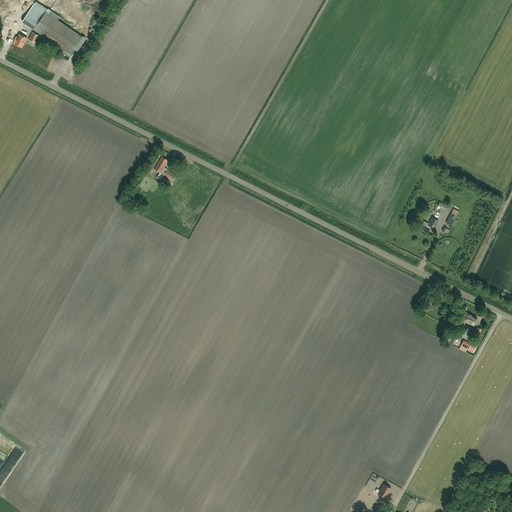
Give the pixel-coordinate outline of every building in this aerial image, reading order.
[(36,1),(22,21),(34,29),(70,54),(82,37),(46,12),(47,9),(36,1)] [(29,39),(35,42),(39,35),(32,31),(29,39)] [(22,47),(27,37),(19,33),(17,36),(16,36),(13,42),(22,47)] [(161,173),(164,175),(173,180),(176,175),(167,170),(167,169),(164,167),(169,160),(162,156),(154,169),(161,173)] [(428,169),(423,179),(429,182),(434,172),(428,169)] [(451,225),(453,223),(456,216),(451,214),(446,223),(451,225)] [(434,228),(438,220),(432,217),(429,223),(424,221),(422,225),(421,224),(417,231),(426,235),(430,229),(429,228),(430,226),(434,228)] [(473,325),(477,317),(467,313),(463,320),(473,325)] [(471,342),(468,348),(474,351),(477,345),(471,342)] [(384,484),(378,493),(385,497),(391,488),(384,484)]
